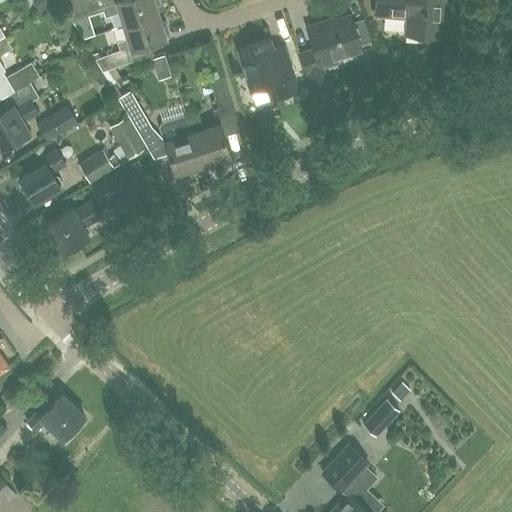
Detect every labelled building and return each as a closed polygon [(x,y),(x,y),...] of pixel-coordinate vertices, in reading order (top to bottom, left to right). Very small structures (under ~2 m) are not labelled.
[(60,0),(65,8),(88,0),(60,0)] [(122,25),(159,14),(156,7),(159,6),(160,4),(158,0),(117,0),(115,1),(115,2),(95,8),(92,0),(88,0),(65,8),(72,20),(96,12),(96,10),(103,8),(105,17),(118,13),(122,25)] [(439,36),(441,0),(375,0),(375,16),(406,18),(405,34),(439,36)] [(119,50),(95,58),(102,71),(129,62),(126,52),(166,39),(166,37),(168,37),(169,34),(166,22),(163,21),(161,22),(159,14),(122,25),(126,39),(117,42),(119,50)] [(306,75),(324,70),(323,66),(335,62),(334,58),(360,50),(359,46),(370,43),(363,19),(351,22),(349,16),(323,24),(323,22),(307,27),(313,47),(299,51),(306,75)] [(0,99),(4,97),(30,82),(39,77),(30,62),(5,77),(2,72),(5,70),(0,62),(0,54),(11,48),(4,37),(0,38),(0,99)] [(270,99),(298,90),(283,44),(270,48),(268,39),(237,49),(250,90),(266,85),(270,99)] [(208,72),(210,82),(218,109),(231,105),(223,78),(222,78),(219,69),(208,72)] [(317,108),(335,103),(324,70),(306,75),(317,108)] [(37,113),(30,102),(39,96),(30,82),(4,97),(10,106),(0,112),(0,148),(1,149),(13,142),(16,145),(30,137),(21,122),(37,113)] [(154,158),(166,155),(162,143),(131,90),(118,98),(154,158)] [(46,142),(78,124),(67,104),(35,122),(46,142)] [(187,118),(188,118),(187,114),(161,122),(159,126),(164,141),(165,141),(174,172),(201,164),(187,118)] [(187,118),(201,164),(228,156),(218,125),(203,129),(198,114),(188,118),(187,118)] [(116,154),(109,159),(103,148),(78,163),(89,183),(115,168),(114,167),(121,162),(116,154)] [(19,178),(33,203),(60,187),(51,172),(65,164),(56,150),(34,162),(37,168),(19,178)] [(105,205),(132,189),(120,168),(93,184),(105,205)] [(71,208),(45,224),(62,252),(88,237),(83,228),(100,217),(90,201),(73,211),(71,208)] [(0,372),(9,367),(0,353),(0,372)] [(76,427),(86,416),(63,394),(46,411),(43,408),(29,422),(38,430),(46,421),(68,442),(79,430),(76,427)] [(376,436),(400,410),(387,398),(363,424),(376,436)] [(341,510),(339,511),(369,511),(356,499),(378,478),(365,465),(368,462),(349,443),(321,472),(340,491),(344,487),(350,493),(337,506),(341,510)] [(0,497),(13,503),(18,491),(6,486),(0,497)]
